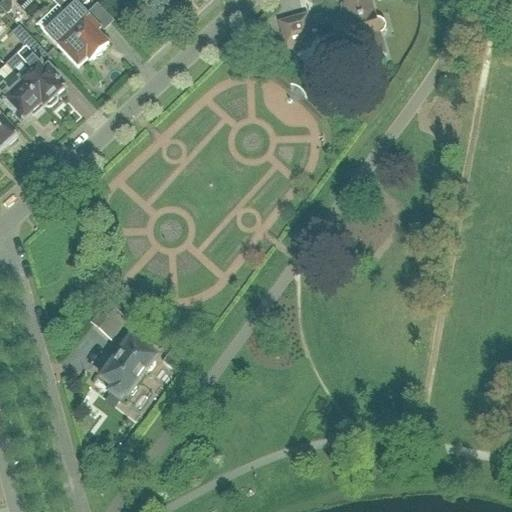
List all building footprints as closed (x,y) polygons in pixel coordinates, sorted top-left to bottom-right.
[(85,0),(49,0),(66,18),(45,37),(77,71),(86,62),(89,66),(108,48),(97,36),(101,32),(88,18),(87,19),(80,12),(89,3),(85,0)] [(334,36),(341,66),(383,56),(368,3),(342,10),(344,17),(308,27),(306,19),(281,26),(288,51),(308,46),(307,42),(334,36)] [(6,70),(44,110),(45,110),(47,112),(51,112),(57,107),(58,102),(56,99),(64,92),(57,84),(59,82),(46,69),(44,71),(42,68),(50,61),(33,43),(25,50),(15,59),(16,61),(6,70)] [(300,53),(304,67),(315,63),(311,50),(300,53)] [(33,120),(44,110),(6,70),(0,75),(0,105),(1,107),(4,105),(22,125),(31,117),(33,120)] [(0,153),(17,138),(0,119),(0,153)] [(91,326),(110,343),(127,323),(107,306),(91,326)] [(113,391),(109,396),(120,404),(123,400),(126,402),(156,361),(131,342),(101,383),(113,391)]
